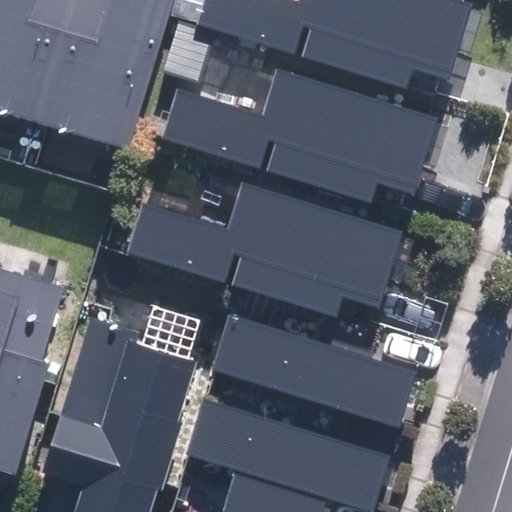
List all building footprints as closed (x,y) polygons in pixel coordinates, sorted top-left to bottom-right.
[(0,0),(0,109),(128,148),(172,0),(0,0)] [(206,0),(203,15),(416,78),(421,60),(459,72),(480,0),(206,0)] [(179,78),(162,135),(376,196),(383,172),(427,185),(446,121),(278,73),(270,104),(179,78)] [(143,199),(127,252),(337,312),(343,290),(381,301),(401,230),(249,186),(237,226),(143,199)] [(0,468),(15,473),(49,363),(42,360),(65,287),(0,267),(0,468)] [(423,367),(234,311),(219,360),(408,416),(423,367)] [(78,511),(155,511),(205,347),(98,316),(52,470),(83,479),(74,511),(78,511)] [(371,504),(392,444),(213,384),(190,452),(241,470),(226,511),(322,511),(330,490),(371,504)]
